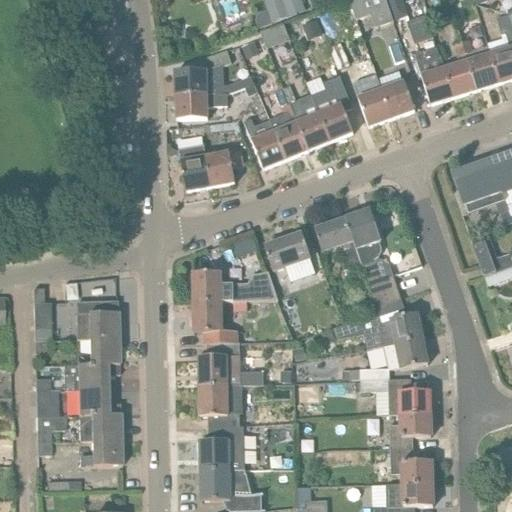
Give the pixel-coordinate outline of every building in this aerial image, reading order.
[(300,0),(263,0),(271,24),(305,13),(300,0)] [(385,0),(359,0),(350,3),(356,23),(371,18),(375,31),(394,25),(385,0)] [(509,49),(491,55),(501,86),(511,82),(511,25),(509,17),(500,20),(496,21),(501,36),(505,35),(509,49)] [(316,21),(301,27),(307,43),(322,37),(316,21)] [(266,51),(289,43),(283,26),(260,34),(266,51)] [(259,56),(254,43),(241,49),(246,61),(259,56)] [(470,44),(462,46),(465,57),(473,55),(470,44)] [(329,49),(338,71),(349,66),(340,45),(329,49)] [(465,57),(462,46),(453,49),(457,60),(465,57)] [(441,59),(440,60),(437,49),(421,54),(422,58),(415,60),(430,108),(454,101),(444,70),(441,59)] [(231,65),(227,52),(207,59),(211,72),(231,65)] [(501,86),(491,55),(467,62),(477,94),(501,86)] [(454,101),(477,94),(467,62),(465,57),(457,60),(459,65),(444,70),(454,101)] [(175,74),(176,98),(206,97),(206,74),(175,74)] [(357,100),(368,131),(392,122),(381,91),(375,74),(365,77),(369,88),(372,87),(374,94),(357,100)] [(214,97),(227,96),(254,86),(251,78),(226,88),(214,88),(214,97)] [(330,146),(354,136),(345,114),(352,112),(340,79),(323,86),(325,93),(312,98),(318,115),(330,146)] [(381,91),(392,122),(415,114),(404,83),(381,91)] [(254,86),(245,90),(248,99),(257,95),(254,86)] [(208,122),(207,109),(227,109),(227,96),(214,97),(207,98),(206,97),(176,98),(177,123),(208,122)] [(308,155),(330,146),(318,115),(307,120),(304,112),(301,113),(297,104),(288,107),(308,155)] [(271,127),(270,127),(285,164),(308,155),(288,107),(281,110),(283,116),(269,122),(270,124),(271,127)] [(263,173),(285,164),(270,127),(271,127),(270,124),(254,130),(251,122),(244,125),(251,142),(263,173)] [(236,123),(201,126),(203,135),(234,131),(235,135),(240,134),(236,123)] [(212,190),(206,158),(193,160),(189,143),(177,145),(186,195),(212,190)] [(223,155),(206,158),(212,190),(235,186),(232,171),(243,169),(240,151),(223,155)] [(511,156),(506,159),(490,165),(501,195),(511,190),(511,156)] [(498,217),(500,216),(508,213),(504,203),(501,195),(490,165),(453,177),(464,207),(488,199),(491,208),(495,206),(498,217)] [(361,267),(376,311),(401,303),(393,279),(380,283),(373,264),(374,264),(374,263),(376,262),(381,257),(381,250),(379,245),(381,244),(370,213),(346,221),(361,267)] [(511,225),(511,224),(508,213),(500,216),(504,228),(511,225)] [(361,267),(346,221),(315,232),(322,256),(335,251),(343,273),(361,267)] [(302,237),(265,250),(273,275),(311,261),(302,237)] [(235,247),(240,259),(258,251),(253,239),(235,247)] [(511,269),(511,254),(496,260),(490,242),(485,243),(472,247),(484,279),(485,279),(496,275),(510,270),(511,269)] [(247,286),(221,287),(221,273),(220,273),(220,275),(194,275),(194,274),(192,274),(193,305),(221,305),(233,304),(246,303),(277,302),(268,275),(252,278),(247,286)] [(487,288),(499,284),(496,275),(485,279),(487,288)] [(44,305),(43,292),(33,292),(33,306),(44,305)] [(4,311),(4,309),(8,309),(7,301),(4,301),(0,300),(0,328),(4,329),(4,328),(8,327),(8,311),(4,311)] [(247,313),(246,303),(233,304),(234,313),(247,313)] [(77,343),(88,343),(119,342),(118,316),(108,316),(108,304),(78,305),(78,317),(76,317),(77,329),(77,343)] [(236,334),(222,334),(221,305),(193,305),(194,337),(195,337),(195,336),(204,335),(205,347),(207,347),(236,345),(236,334)] [(417,316),(389,322),(389,323),(381,325),(378,315),(334,331),(337,343),(364,337),(366,353),(372,352),(372,351),(395,347),(423,341),(417,316)] [(48,330),(34,331),(34,344),(48,343),(48,330)] [(399,373),(428,367),(423,341),(395,347),(372,351),(372,352),(376,371),(359,371),(359,372),(342,372),(342,382),(359,382),(389,382),(389,372),(399,370),(399,373)] [(76,357),(76,368),(119,367),(119,342),(88,343),(88,357),(76,357)] [(34,344),(34,356),(48,355),(48,343),(34,344)] [(198,358),(199,389),(239,388),(239,389),(263,389),(263,375),(240,376),(240,359),(239,346),(236,345),(207,347),(207,359),(200,360),(199,358),(198,358)] [(306,361),(303,349),(293,351),(295,363),(306,361)] [(64,394),(77,393),(109,393),(109,379),(120,379),(119,367),(76,368),(63,368),(64,394)] [(280,374),(280,385),(291,385),(291,374),(280,374)] [(389,418),(399,417),(430,416),(429,394),(411,394),(410,382),(391,382),(391,381),(389,382),(359,382),(359,385),(356,385),(356,395),(388,394),(389,418)] [(36,394),(49,394),(49,382),(35,383),(36,394)] [(239,388),(199,389),(199,422),(201,422),(201,420),(208,420),(208,431),(240,430),(239,389),(239,388)] [(77,419),(79,419),(120,418),(120,407),(110,408),(109,393),(77,393),(77,419)] [(49,394),(36,394),(36,408),(50,408),(49,394)] [(11,401),(0,401),(0,417),(11,418),(11,401)] [(390,453),(413,452),(412,440),(431,440),(430,416),(399,417),(399,427),(389,428),(390,453)] [(90,443),(90,444),(121,443),(120,418),(79,419),(79,443),(90,443)] [(36,421),(36,432),(37,445),(51,445),(51,433),(65,433),(65,420),(36,421)] [(201,442),(200,442),(201,473),(228,473),(245,472),(244,431),(240,430),(208,431),(208,444),(201,444),(201,442)] [(91,471),(122,470),(121,443),(90,444),(91,458),(79,458),(80,470),(91,469),(91,471)] [(51,457),(51,445),(37,445),(37,458),(51,457)] [(413,464),(413,452),(390,453),(390,477),(400,476),(400,487),(432,486),(431,463),(413,464)] [(231,496),(229,494),(228,473),(201,473),(201,506),(203,506),(202,504),(236,503),(236,511),(261,511),(261,496),(257,497),(252,498),(240,498),(235,497),(231,496)] [(47,492),(70,492),(70,484),(47,484),(47,492)] [(391,497),(391,511),(414,511),(414,510),(433,509),(432,486),(400,487),(401,497),(391,497)] [(297,490),(298,502),(310,502),(310,489),(297,490)]
